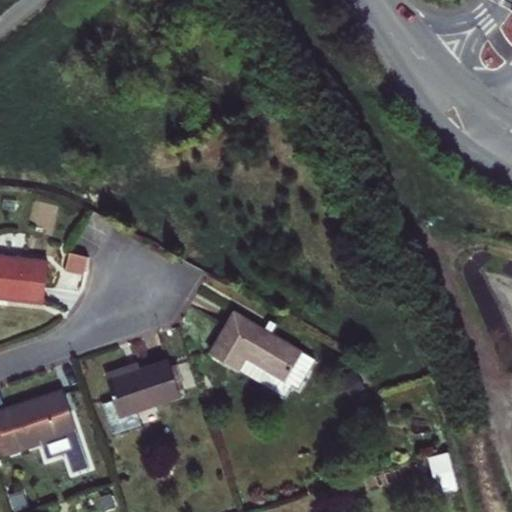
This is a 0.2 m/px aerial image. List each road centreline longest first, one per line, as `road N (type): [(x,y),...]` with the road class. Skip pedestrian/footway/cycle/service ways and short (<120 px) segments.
road 1 (tertiary): [(356,0),(428,113),(511,177)]
road 2 (residential): [(0,368),(111,321),(158,265)]
road 3 (tertiary): [(511,117),(442,58),(397,0)]
